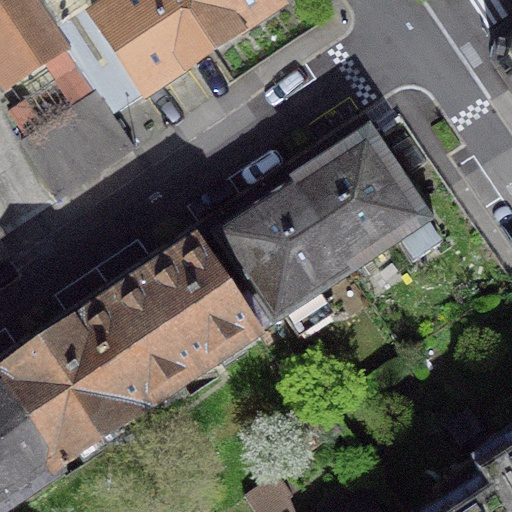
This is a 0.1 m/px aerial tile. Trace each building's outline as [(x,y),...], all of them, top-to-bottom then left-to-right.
[(0,0),(0,75),(8,88),(66,48),(54,31),(33,0),(0,0)] [(95,0),(33,0),(54,31),(95,0)] [(177,0),(119,0),(93,18),(145,94),(210,50),(177,0)] [(275,0),(177,0),(210,50),(278,5),(275,0)] [(511,36),(500,45),(496,68),(511,92),(511,36)] [(79,68),(13,112),(31,139),(22,145),(56,201),(134,148),(79,68)] [(292,185),(350,272),(397,241),(411,262),(439,245),(367,134),(292,185)] [(215,237),(273,323),(350,272),(292,185),(215,237)] [(199,248),(78,329),(136,418),(258,335),(199,248)] [(78,329),(0,380),(0,381),(59,474),(63,472),(60,467),(136,418),(78,329)] [(0,511),(2,511),(59,474),(0,381),(0,511)] [(511,511),(511,442),(475,468),(485,483),(503,511),(511,511)] [(296,511),(273,478),(244,498),(254,511),(296,511)] [(503,511),(485,483),(443,511),(503,511)]
